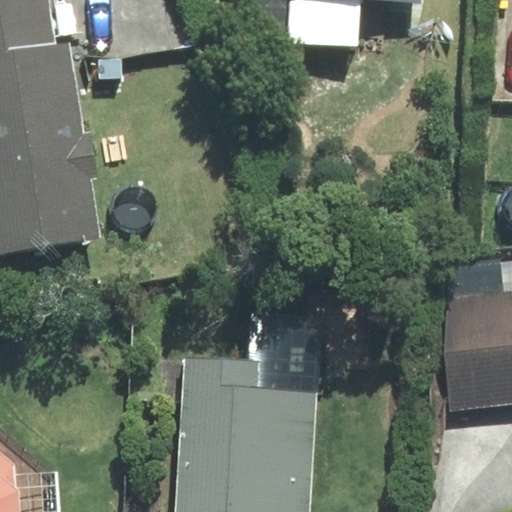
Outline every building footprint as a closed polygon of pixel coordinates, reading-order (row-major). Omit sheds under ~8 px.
[(47,47),(39,0),(0,0),(0,252),(91,237),(83,183),(90,182),(82,135),(75,136),(59,45),(47,47)] [(511,94),(511,32),(487,31),(484,93),(511,94)] [(511,234),(511,198),(491,200),(493,235),(511,234)] [(511,261),(444,270),(449,298),(437,299),(450,411),(511,403),(511,261)] [(303,511),(311,393),(250,389),(252,363),(182,358),(171,511),(303,511)] [(0,511),(9,511),(6,466),(0,460),(0,511)]
